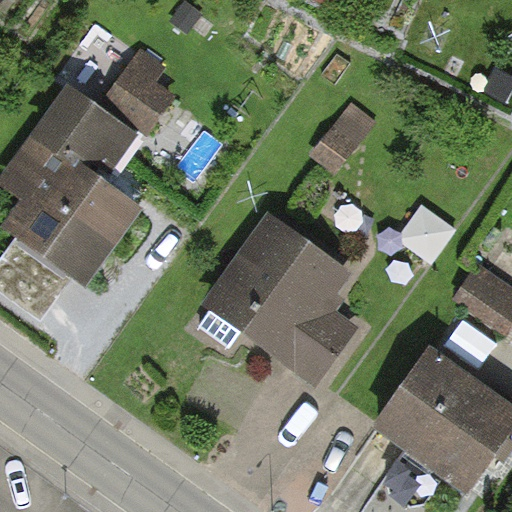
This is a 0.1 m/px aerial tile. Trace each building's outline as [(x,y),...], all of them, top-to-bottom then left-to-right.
[(186,85),(141,53),(107,101),(153,133),(186,85)] [(76,89),(43,131),(110,183),(143,141),(76,89)] [(373,129),(346,108),(308,156),(335,177),(373,129)] [(0,201),(0,244),(77,295),(129,217),(32,153),(0,201)] [(261,219),(198,314),(281,369),(344,274),(261,219)] [(511,282),(483,262),(458,298),(511,335),(511,334),(511,282)] [(369,435),(462,500),(511,429),(511,416),(425,355),(369,435)]
